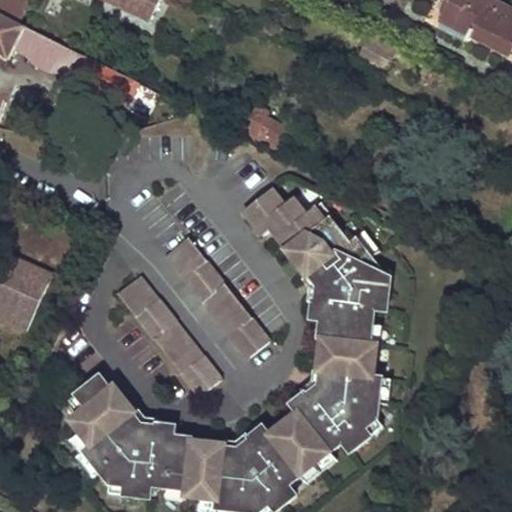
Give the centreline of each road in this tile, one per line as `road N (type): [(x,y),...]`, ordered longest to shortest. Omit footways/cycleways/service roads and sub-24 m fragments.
road 1 (residential): [(251,392),(287,360),(295,322),(289,301),(182,175),(149,172),(128,186),(115,211)]
road 2 (residential): [(129,232),(97,309),(105,345),(156,409),(174,416),(210,417),(251,392)]
road 3 (residential): [(129,232),(251,392)]
road 4 (residential): [(0,150),(115,211)]
